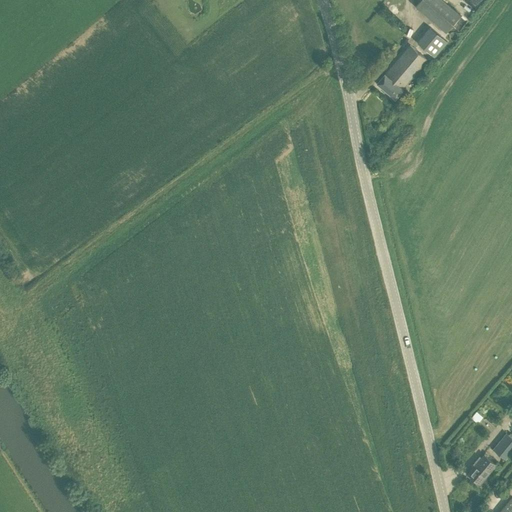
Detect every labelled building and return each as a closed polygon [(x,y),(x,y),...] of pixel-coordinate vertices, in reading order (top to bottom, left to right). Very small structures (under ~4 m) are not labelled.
[(417,0),(414,4),(445,30),(459,14),(443,0),(417,0)] [(403,88),(402,88),(426,58),(410,44),(385,73),(384,72),(376,81),(395,97),(403,88)] [(494,449),(506,459),(511,451),(511,436),(507,432),(494,449)] [(496,464),(485,454),(482,458),(480,456),(475,462),(477,464),(469,474),(480,483),(496,464)] [(511,511),(511,497),(499,511),(511,511)]
